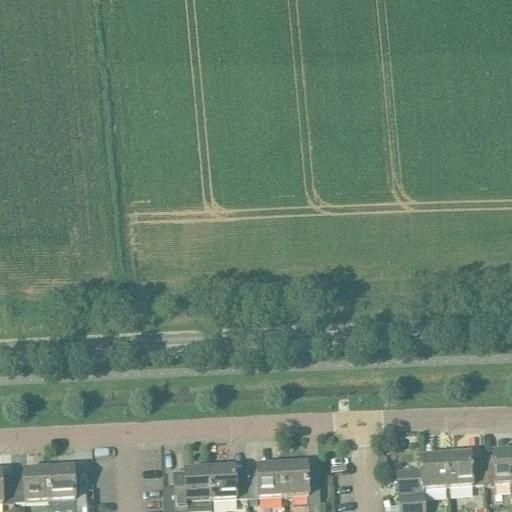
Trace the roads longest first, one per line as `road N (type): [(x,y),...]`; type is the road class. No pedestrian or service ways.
road 1 (secondary): [(0,355),(511,333)]
road 2 (residential): [(123,432),(359,421)]
road 3 (residential): [(359,421),(511,417)]
road 4 (residential): [(0,439),(123,432)]
